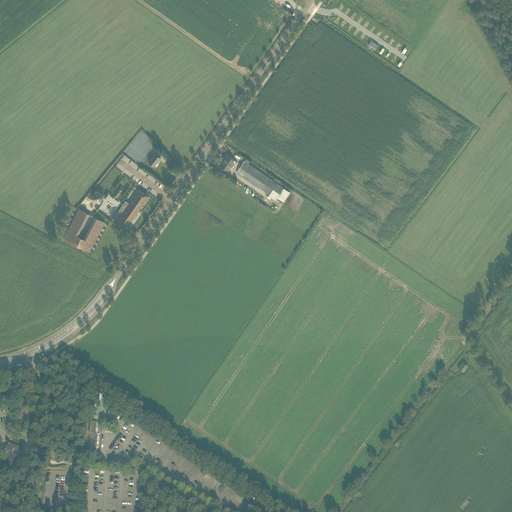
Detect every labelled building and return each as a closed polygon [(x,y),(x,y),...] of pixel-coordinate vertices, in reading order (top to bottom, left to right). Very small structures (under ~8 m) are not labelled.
[(148,162),(150,163),(154,166),(160,158),(155,153),(148,162)] [(220,164),(228,170),(231,166),(233,167),(237,162),(227,155),(220,164)] [(248,164),(250,161),(246,158),(236,172),(266,193),(276,199),(284,188),(274,181),(248,164)] [(117,198),(120,193),(122,190),(118,188),(117,191),(116,190),(113,195),(117,198)] [(127,226),(148,196),(138,189),(117,219),(127,226)] [(278,199),(284,203),(291,193),(284,189),(278,199)] [(99,202),(103,195),(96,191),(92,198),(99,202)] [(73,242),(88,214),(79,209),(64,237),(73,242)] [(90,251),(105,222),(95,217),(82,243),(79,242),(79,241),(77,241),(76,244),(90,251)] [(467,365),(462,361),(457,368),(462,371),(467,365)] [(86,454),(96,454),(97,434),(95,434),(96,422),(90,422),(89,434),(91,434),(90,446),(87,445),(86,454)] [(7,465),(12,467),(18,452),(22,454),(24,449),(18,447),(8,444),(7,446),(5,446),(4,451),(8,452),(4,462),(8,463),(7,465)]
